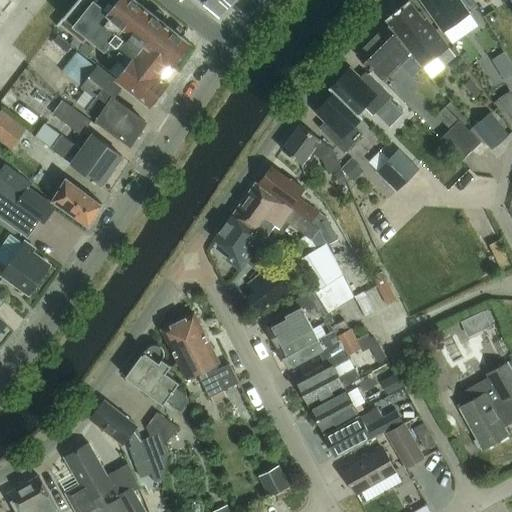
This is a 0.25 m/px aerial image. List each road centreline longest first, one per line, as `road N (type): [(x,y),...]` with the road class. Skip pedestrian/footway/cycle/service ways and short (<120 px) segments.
road 1 (residential): [(0,379),(233,48)]
road 2 (residential): [(474,502),(390,346),(392,335),(511,283)]
road 3 (residential): [(382,0),(193,249)]
road 4 (residential): [(193,249),(66,431),(0,479)]
road 5 (residential): [(326,504),(193,249)]
